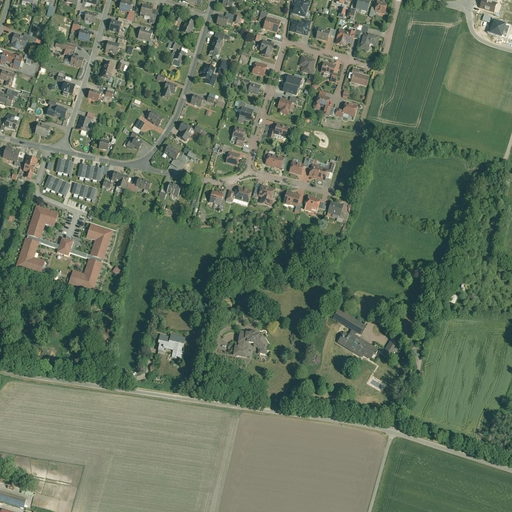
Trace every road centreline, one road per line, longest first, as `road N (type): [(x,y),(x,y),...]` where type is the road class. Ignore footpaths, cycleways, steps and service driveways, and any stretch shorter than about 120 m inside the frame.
road 1 (residential): [(0,369),(393,434)]
road 2 (residential): [(393,434),(421,369),(462,221),(511,138)]
road 3 (residential): [(247,171),(284,44),(347,59)]
road 4 (residential): [(139,162),(171,119),(208,17)]
road 5 (residential): [(62,150),(109,0)]
road 6 (unclassified): [(511,471),(393,434)]
